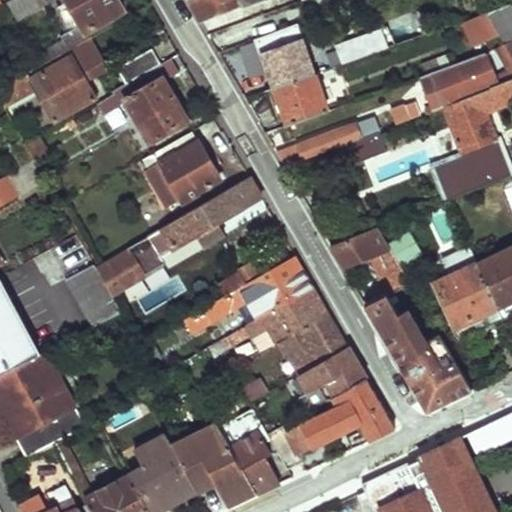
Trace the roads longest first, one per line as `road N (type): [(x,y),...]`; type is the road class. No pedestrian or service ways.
road 1 (residential): [(415,432),(165,0)]
road 2 (residential): [(415,432),(249,511)]
